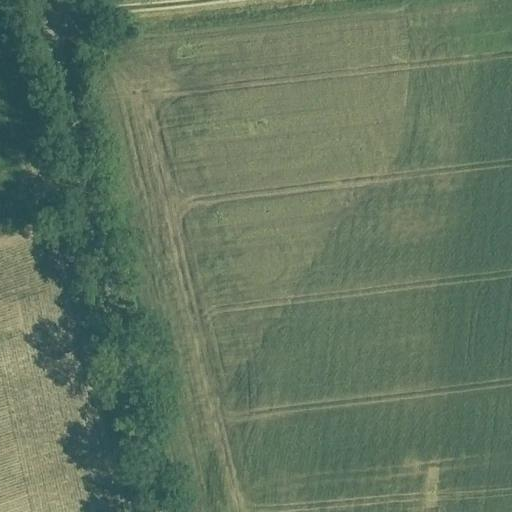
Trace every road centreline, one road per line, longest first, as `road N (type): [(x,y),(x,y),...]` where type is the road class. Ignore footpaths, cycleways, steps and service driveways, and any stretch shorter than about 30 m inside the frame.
road 1 (residential): [(160,511),(49,0)]
road 2 (track): [(53,14),(180,0)]
